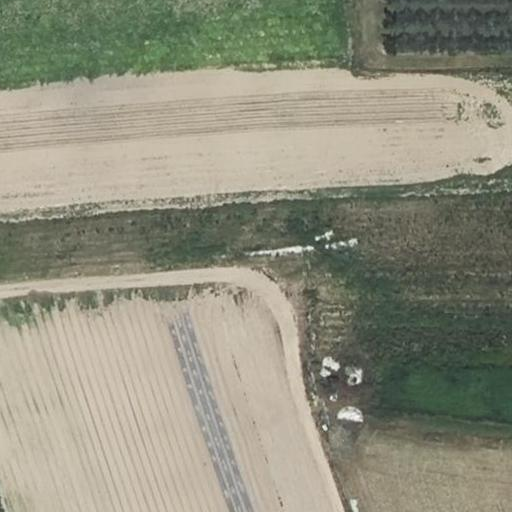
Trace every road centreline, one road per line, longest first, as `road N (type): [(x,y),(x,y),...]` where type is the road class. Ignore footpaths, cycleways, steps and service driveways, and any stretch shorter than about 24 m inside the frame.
road 1 (track): [(0,299),(214,275),(264,284),(288,321),(301,412),(339,511)]
road 2 (track): [(368,0),(369,50),(381,60),(511,60)]
